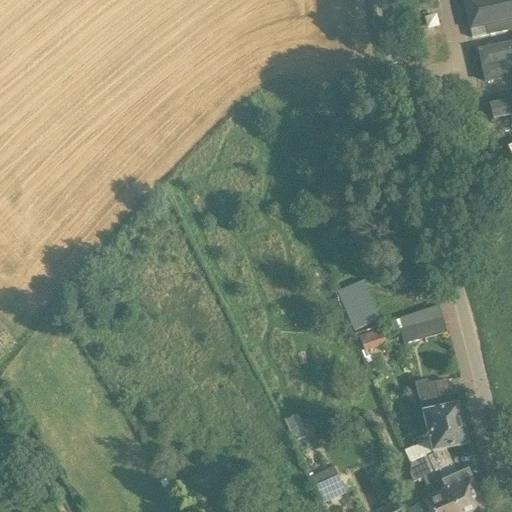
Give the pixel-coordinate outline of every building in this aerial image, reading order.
[(511,0),(465,0),(472,29),(511,20),(511,0)] [(511,39),(477,47),(485,80),(511,74),(511,39)] [(511,95),(488,101),(494,126),(511,121),(511,95)] [(354,332),(379,322),(361,283),(338,293),(345,307),(343,308),(354,332)] [(402,329),(441,316),(438,308),(399,320),(402,329)] [(441,316),(402,329),(403,331),(399,332),(403,344),(445,330),(442,321),(441,316)] [(363,353),(384,346),(380,332),(359,339),(363,353)] [(444,452),(445,452),(466,447),(456,408),(437,413),(434,401),(451,397),(447,382),(425,387),(428,401),(418,403),(428,442),(427,442),(431,455),(444,452)] [(427,459),(444,452),(431,455),(427,442),(404,453),(409,465),(409,476),(413,484),(421,480),(430,501),(425,503),(428,511),(456,511),(444,484),(439,473),(435,475),(427,459)] [(444,484),(456,511),(482,511),(466,474),(457,478),(445,452),(444,452),(427,459),(435,475),(439,473),(444,484)] [(321,493),(344,481),(336,466),(313,478),(321,493)]
